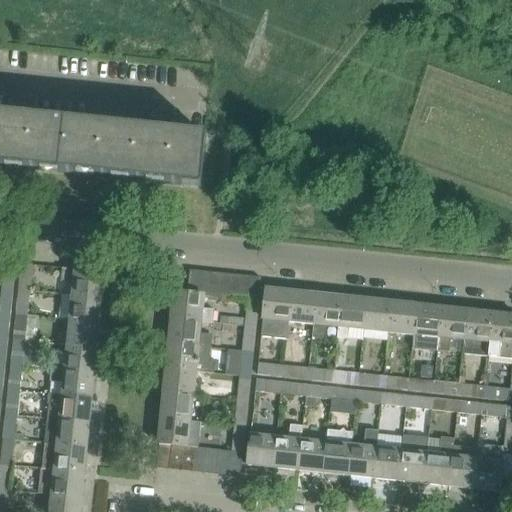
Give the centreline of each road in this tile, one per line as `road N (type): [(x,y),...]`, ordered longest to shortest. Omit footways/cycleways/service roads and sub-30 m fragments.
road 1 (residential): [(511,281),(0,225)]
road 2 (unclassified): [(0,83),(203,103)]
